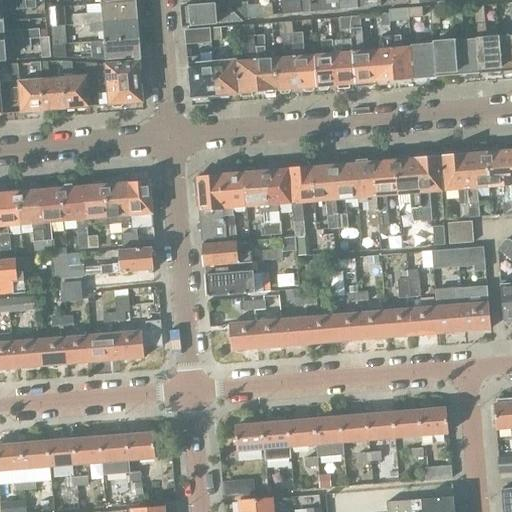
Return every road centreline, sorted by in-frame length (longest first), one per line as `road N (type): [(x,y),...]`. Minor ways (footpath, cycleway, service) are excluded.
road 1 (residential): [(511,108),(169,137)]
road 2 (residential): [(466,368),(190,392)]
road 3 (residential): [(190,392),(169,137)]
road 4 (residential): [(190,392),(0,407)]
road 5 (residential): [(169,137),(0,151)]
road 6 (residential): [(479,511),(466,368)]
road 7 (residential): [(169,137),(158,0)]
road 8 (residential): [(190,392),(200,511)]
